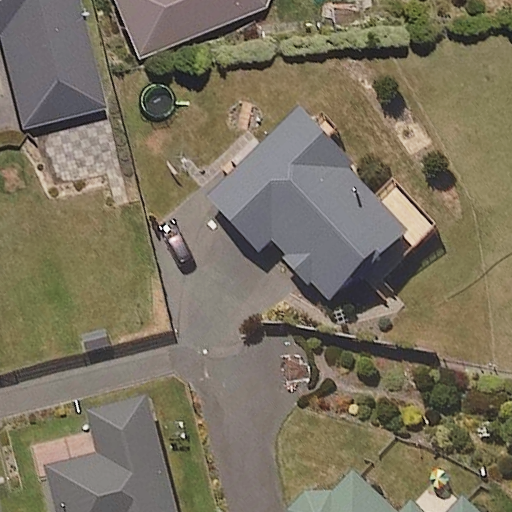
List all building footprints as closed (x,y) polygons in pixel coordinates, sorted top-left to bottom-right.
[(106,111),(76,0),(0,0),(0,31),(2,32),(28,132),(106,111)] [(268,0),(116,0),(141,58),(265,7),(268,0)] [(281,257),(308,285),(314,280),(331,297),(406,225),(351,167),(358,160),(304,105),(210,195),(263,249),(269,243),(274,238),(287,252),(281,257)] [(176,511),(151,394),(91,407),(101,452),(47,464),(57,511),(176,511)] [(402,511),(399,511),(353,469),(326,499),(313,487),(289,511),(481,511),(464,495),(448,511),(428,511),(415,499),(402,511)]
